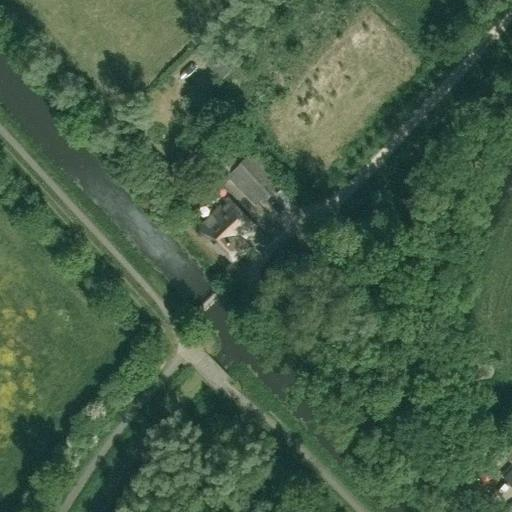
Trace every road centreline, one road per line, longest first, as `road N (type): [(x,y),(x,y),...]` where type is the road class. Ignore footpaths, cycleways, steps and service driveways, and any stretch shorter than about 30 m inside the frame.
road 1 (track): [(511,12),(305,221),(230,285)]
road 2 (track): [(241,274),(464,505)]
